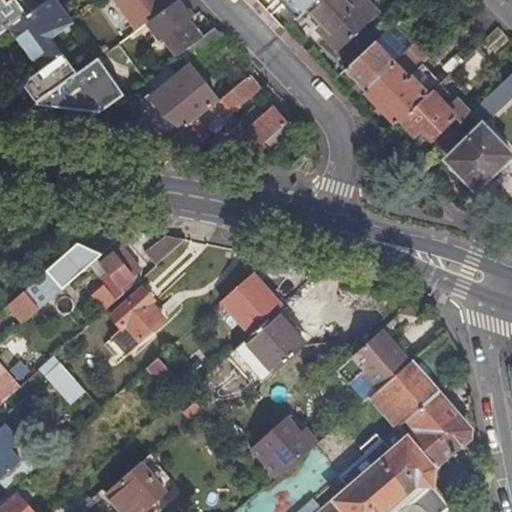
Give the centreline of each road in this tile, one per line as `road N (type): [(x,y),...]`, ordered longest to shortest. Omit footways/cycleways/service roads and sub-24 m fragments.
road 1 (secondary): [(318,224),(191,192),(0,172)]
road 2 (residential): [(318,224),(337,153),(321,110),(214,0)]
road 3 (residential): [(486,284),(484,324),(511,476)]
road 4 (secondary): [(486,284),(318,224)]
